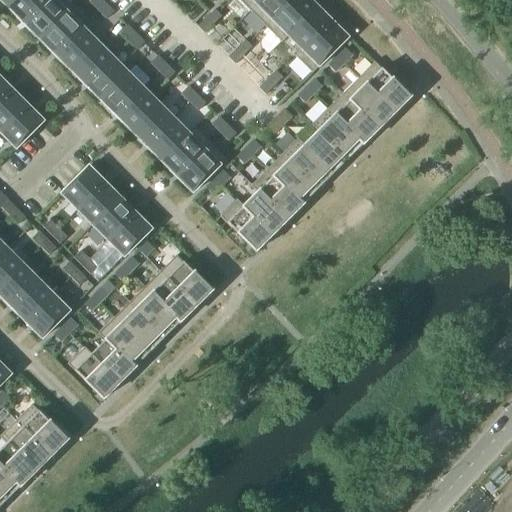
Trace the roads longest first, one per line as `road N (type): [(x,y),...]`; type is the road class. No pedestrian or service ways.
road 1 (residential): [(0,335),(90,421),(115,423),(167,379),(233,301),(235,277)]
road 2 (residential): [(0,39),(235,277)]
road 3 (residential): [(430,0),(511,90)]
road 4 (secondary): [(511,422),(430,511)]
